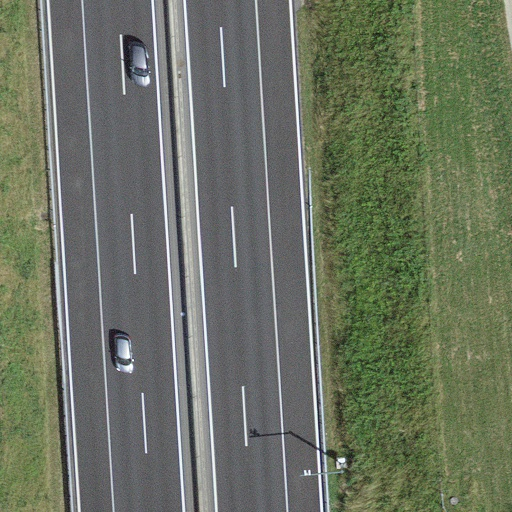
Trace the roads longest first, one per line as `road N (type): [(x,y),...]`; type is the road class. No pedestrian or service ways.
road 1 (motorway): [(118,0),(150,511)]
road 2 (motorway): [(252,511),(221,0)]
